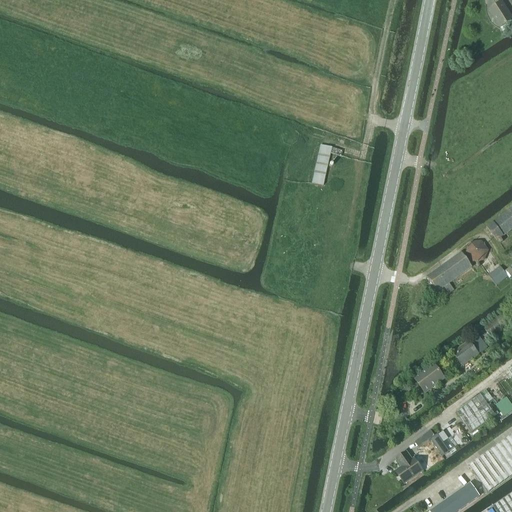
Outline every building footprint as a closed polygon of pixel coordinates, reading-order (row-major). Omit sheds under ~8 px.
[(495,7),(489,11),(500,29),(508,24),(511,21),(511,18),(501,0),(494,4),(495,7)] [(311,184),(322,187),(331,148),(320,146),(311,184)] [(511,208),(486,228),(497,241),(511,229),(511,208)] [(484,262),(488,251),(482,242),(470,243),(465,253),(471,263),(484,262)] [(444,289),(448,294),(449,295),(454,291),(450,285),(472,269),(462,254),(427,278),(438,294),(444,289)] [(488,276),(497,287),(508,278),(510,280),(511,278),(511,266),(504,272),(500,267),(488,276)] [(503,312),(483,327),(490,338),(511,322),(503,312)] [(457,371),(487,348),(477,336),(447,358),(457,371)] [(444,380),(434,366),(415,380),(425,394),(444,380)] [(480,396),(456,413),(471,434),(496,417),(486,404),(491,400),(485,392),(480,395),(480,396)] [(437,436),(431,440),(443,457),(449,453),(437,436)] [(511,436),(469,467),(488,494),(511,476),(511,436)] [(412,462),(406,454),(396,461),(402,469),(396,473),(404,485),(423,472),(414,460),(412,462)] [(470,484),(430,511),(458,511),(479,497),(470,484)] [(511,511),(511,493),(492,507),(493,508),(495,511),(511,511)]
